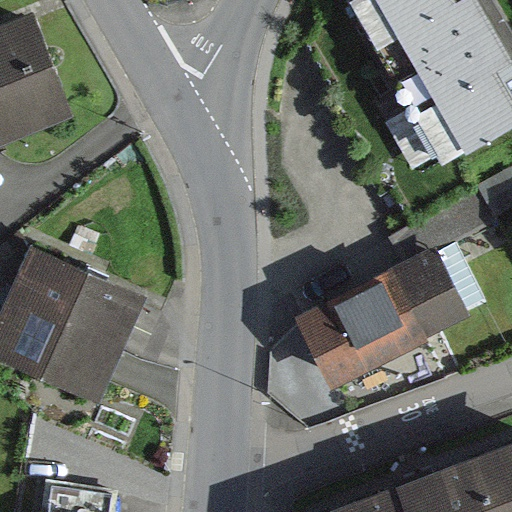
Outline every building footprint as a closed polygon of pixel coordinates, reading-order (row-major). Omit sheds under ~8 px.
[(511,118),(511,70),(472,0),(359,0),(354,3),(442,158),(511,118)] [(0,133),(62,112),(33,29),(0,40),(0,133)] [(511,211),(502,217),(511,234),(511,211)] [(458,254),(290,333),(318,391),(486,312),(458,254)] [(0,358),(92,404),(139,309),(32,256),(0,319),(0,358)] [(511,511),(511,438),(306,511),(511,511)]
